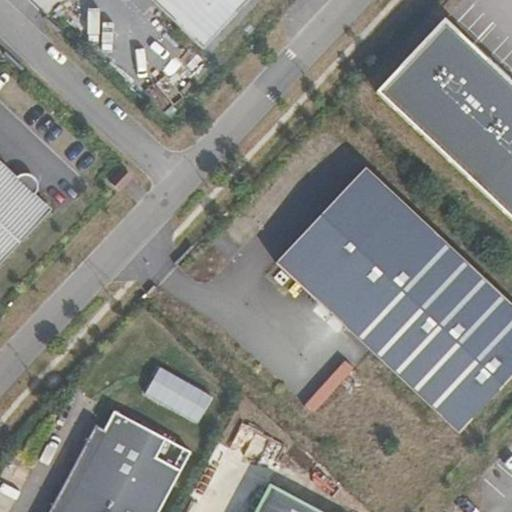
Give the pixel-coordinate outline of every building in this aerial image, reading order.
[(150,0),(203,50),(250,0),(150,0)] [(23,175),(17,178),(0,161),(0,264),(51,209),(35,194),(37,188),(38,182),(29,173),(23,175)] [(457,434),(511,375),(511,305),(362,167),(273,263),(457,434)] [(119,189),(132,175),(124,168),(111,182),(119,189)] [(158,511),(181,469),(157,455),(167,437),(116,408),(106,426),(97,421),(79,451),(88,456),(56,511),(158,511)] [(167,437),(157,455),(181,469),(191,451),(167,437)] [(79,451),(44,511),(56,511),(88,456),(79,451)] [(320,511),(269,485),(254,511),(320,511)]
